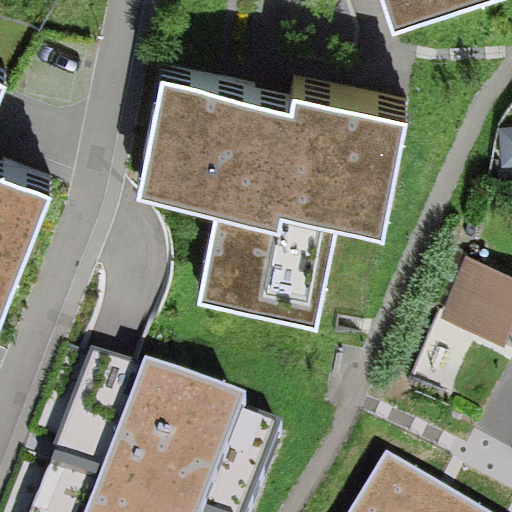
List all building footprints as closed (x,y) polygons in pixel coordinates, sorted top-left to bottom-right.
[(396,0),(400,11),(432,0),(396,0)] [(297,95),(164,70),(143,180),(223,195),(207,282),(316,303),(335,202),(382,211),(403,102),(299,82),(297,95)] [(0,285),(44,179),(0,161),(0,285)] [(442,312),(501,334),(511,304),(511,273),(464,255),(442,312)] [(244,511),(272,439),(90,367),(36,511),(244,511)] [(445,511),(383,473),(358,511),(445,511)]
